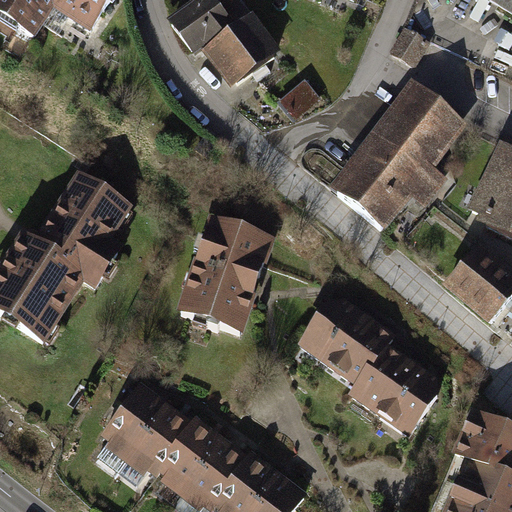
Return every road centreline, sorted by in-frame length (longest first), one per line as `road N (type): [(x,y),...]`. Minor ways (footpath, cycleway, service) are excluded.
road 1 (residential): [(152,0),(166,53),(193,95),(511,373)]
road 2 (residential): [(343,511),(273,397)]
